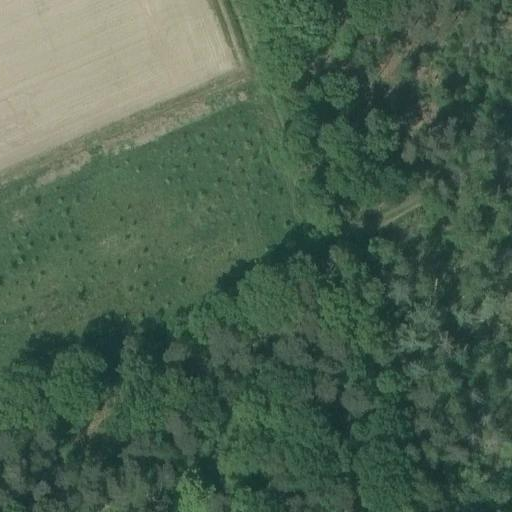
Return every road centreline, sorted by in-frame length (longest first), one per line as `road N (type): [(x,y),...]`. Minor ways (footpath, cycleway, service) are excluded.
road 1 (track): [(420,511),(327,250)]
road 2 (track): [(327,250),(239,0)]
road 3 (track): [(327,250),(511,149)]
